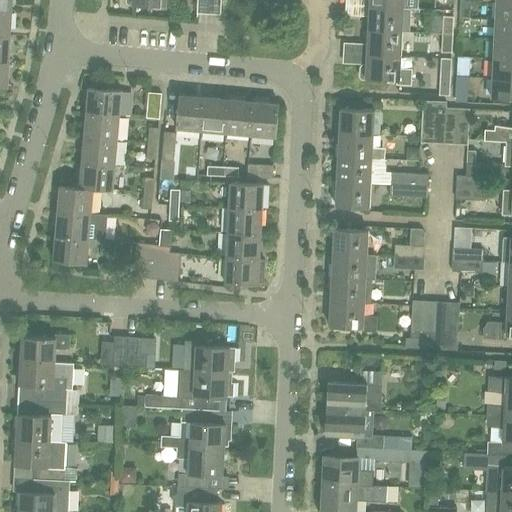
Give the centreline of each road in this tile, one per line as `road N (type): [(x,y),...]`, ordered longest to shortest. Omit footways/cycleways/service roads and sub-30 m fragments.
road 1 (residential): [(292,316),(0,300)]
road 2 (residential): [(295,80),(273,70),(57,49)]
road 3 (residential): [(292,316),(303,101),(295,80)]
road 4 (residential): [(281,511),(292,316)]
road 5 (residential): [(6,231),(57,49)]
